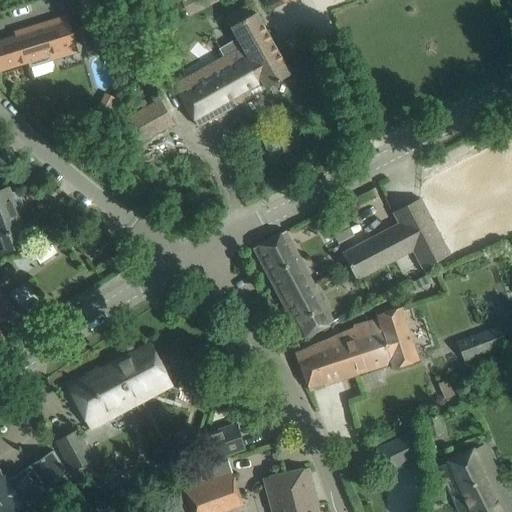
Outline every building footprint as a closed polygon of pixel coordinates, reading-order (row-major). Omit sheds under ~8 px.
[(98,23),(94,9),(91,0),(68,0),(77,29),(98,23)] [(91,0),(94,9),(113,3),(111,0),(91,0)] [(238,39),(220,49),(225,57),(175,85),(197,126),(290,75),(255,13),(249,3),(229,15),(234,25),(231,27),(238,39)] [(16,36),(0,41),(0,70),(75,47),(65,17),(34,26),(15,32),(16,36)] [(142,110),(124,119),(138,144),(173,124),(164,107),(160,100),(142,110)] [(0,252),(27,243),(13,205),(11,206),(5,190),(0,191),(0,252)] [(420,198),(393,212),(399,224),(342,253),(351,271),(357,281),(413,251),(425,275),(451,260),(429,216),(420,198)] [(333,322),(309,276),(285,231),(253,248),(277,293),(301,339),(333,322)] [(358,375),(357,372),(391,361),(393,368),(418,360),(401,308),(377,316),(379,321),(355,329),(356,333),(297,353),(309,390),(358,375)] [(464,361),(507,345),(500,326),(457,342),(464,361)] [(133,403),(169,384),(149,346),(135,353),(113,365),(104,370),(70,388),(77,400),(90,426),(104,419),(133,403)] [(449,380),(439,384),(446,400),(456,396),(449,380)] [(426,419),(429,438),(443,435),(440,417),(426,419)] [(235,425),(216,431),(204,435),(211,460),(243,449),(235,425)] [(70,473),(93,461),(78,429),(54,441),(70,473)] [(410,432),(395,440),(376,449),(387,471),(405,462),(421,453),(410,432)] [(511,511),(511,506),(483,445),(456,458),(438,467),(458,511),(511,511)] [(30,465),(9,479),(14,488),(25,476),(33,469),(45,488),(69,473),(54,450),(30,465)] [(225,511),(243,506),(227,460),(186,474),(191,489),(181,492),(187,511),(225,511)] [(319,511),(308,468),(264,480),(271,511),(319,511)] [(0,476),(0,511),(29,511),(14,488),(9,479),(5,474),(0,476)]
